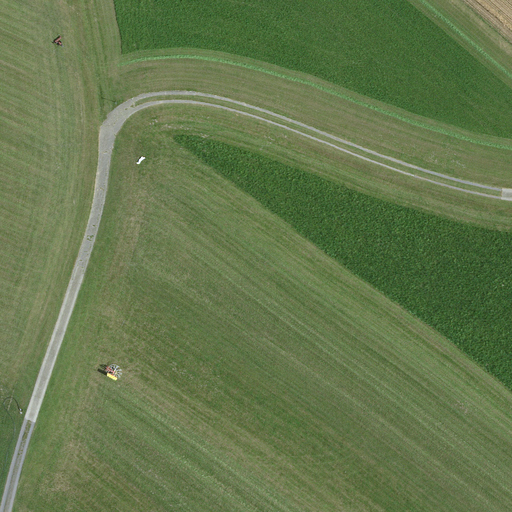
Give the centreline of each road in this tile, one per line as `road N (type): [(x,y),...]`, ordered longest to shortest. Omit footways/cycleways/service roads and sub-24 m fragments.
road 1 (track): [(511,197),(213,101),(145,99),(120,115),(108,137)]
road 2 (track): [(108,137),(86,253),(6,511)]
